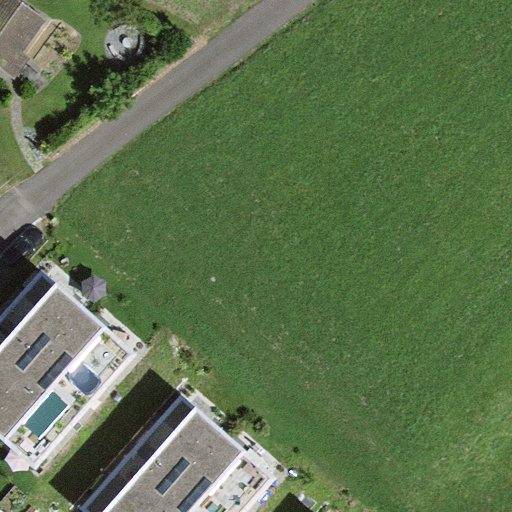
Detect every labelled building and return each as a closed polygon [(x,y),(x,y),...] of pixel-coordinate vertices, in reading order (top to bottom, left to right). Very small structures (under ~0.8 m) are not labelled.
[(42,20),(13,0),(0,0),(0,65),(14,75),(26,59),(18,53),(42,20)] [(0,319),(0,408),(87,310),(43,271),(0,319)] [(138,355),(87,310),(0,408),(0,437),(36,469),(138,355)] [(81,510),(83,511),(158,511),(227,434),(182,395),(81,510)] [(247,511),(277,478),(227,434),(158,511),(247,511)]
